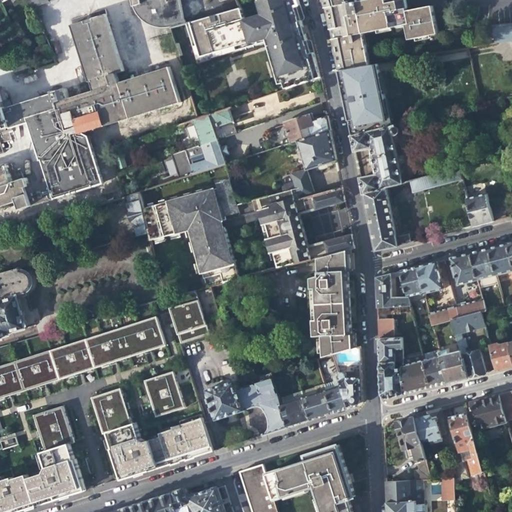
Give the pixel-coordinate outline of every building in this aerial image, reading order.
[(180,0),(148,0),(133,3),(133,7),(134,7),(136,12),(137,14),(141,19),(145,22),(150,25),(153,27),(158,28),(163,28),(170,28),(169,23),(184,20),(180,0)] [(238,0),(240,6),(192,21),(202,55),(221,49),(220,46),(241,39),(243,45),(252,43),(250,39),(268,33),(270,40),(271,39),(281,72),(284,71),(287,78),(284,79),(286,86),(287,90),(320,78),(313,53),(308,54),(304,41),(303,42),(300,33),(301,32),(300,28),(303,27),(301,20),(298,21),(294,7),(299,6),(297,0),(238,0)] [(323,0),(326,8),(336,38),(333,38),(339,72),(349,70),(370,66),(363,33),(405,24),(408,40),(438,34),(433,5),(407,10),(404,0),(361,0),(357,1),(356,0),(323,0)] [(169,23),(170,28),(171,28),(185,23),(184,20),(169,23)] [(202,55),(192,21),(188,22),(199,59),(243,45),(241,39),(220,46),(221,49),(202,55)] [(511,39),(511,30),(511,23),(493,24),(494,41),(511,39)] [(250,39),(252,43),(266,38),(281,88),(286,86),(284,79),(287,78),(284,71),(281,72),(271,39),(270,40),(268,33),(250,39)] [(339,77),(341,80),(356,80),(355,78),(380,72),(380,71),(379,68),(378,65),(370,66),(339,72),(339,77)] [(351,121),(354,136),(391,127),(388,113),(386,113),(383,100),(386,100),(384,93),(384,91),(381,92),(378,79),(381,79),(380,73),(380,72),(355,78),(356,80),(341,80),(346,106),(349,121),(351,121)] [(378,79),(381,92),(384,91),(384,93),(387,92),(382,76),(381,73),(380,73),(381,79),(378,79)] [(386,100),(383,100),(386,113),(388,113),(391,127),(394,127),(388,99),(386,100)] [(220,128),(233,124),(234,124),(230,108),(199,119),(195,120),(203,145),(219,139),(216,128),(220,127),(220,128)] [(311,113),(289,120),(284,124),(289,143),(298,140),(330,129),(328,115),(314,120),(311,113)] [(395,127),(395,126),(394,127),(391,127),(354,136),(352,136),(355,152),(371,148),(374,160),(376,174),(360,178),(363,194),(385,188),(403,184),(393,135),(394,136),(395,136),(397,136),(399,134),(400,132),(400,131),(399,129),(397,128),(395,127)] [(307,169),(337,161),(330,129),(298,140),(307,169)] [(199,144),(170,154),(178,179),(218,166),(214,154),(221,152),(226,151),(223,142),(220,143),(219,139),(203,145),(200,146),(199,144)] [(214,154),(218,166),(225,164),(221,152),(214,154)] [(119,169),(127,167),(125,157),(116,159),(119,169)] [(212,287),(237,280),(223,228),(222,229),(220,222),(258,211),(262,226),(265,225),(269,238),(266,239),(270,254),(273,253),(277,269),(319,258),(352,249),(354,248),(351,234),(308,246),(299,214),(345,201),(342,188),(314,195),(307,169),(291,174),(295,189),(236,206),(229,182),(214,186),(216,190),(142,210),(151,241),(186,231),(185,228),(191,226),(194,236),(191,237),(205,289),(212,287)] [(462,181),(460,174),(458,169),(413,181),(409,182),(412,194),(462,181)] [(291,180),(280,185),(283,191),(294,187),(291,180)] [(466,200),(474,226),(494,221),(505,218),(501,204),(490,207),(487,196),(493,194),(491,187),(484,189),(485,194),(466,200)] [(395,240),(385,188),(363,194),(368,218),(375,252),(409,243),(407,237),(395,240)] [(137,192),(126,195),(129,203),(128,204),(131,212),(129,212),(132,221),(133,220),(135,229),(136,229),(138,236),(148,233),(137,192)] [(496,276),(511,271),(511,261),(507,243),(498,246),(490,248),(496,275),(496,276)] [(499,284),(496,276),(496,275),(490,248),(479,251),(471,253),(478,280),(480,288),(499,284)] [(323,337),(324,360),(332,358),(339,356),(343,355),(357,351),(356,336),(351,336),(351,331),(349,282),(349,270),(353,270),(353,261),(352,254),(352,249),(319,258),(319,264),(319,270),(320,276),(313,278),(313,289),(316,337),(323,337)] [(458,286),(478,280),(471,253),(459,256),(450,258),(458,286)] [(444,289),(437,262),(427,264),(417,267),(424,294),(444,289)] [(425,299),(424,294),(417,267),(409,269),(401,271),(408,297),(409,302),(425,299)] [(21,271),(21,269),(0,274),(0,337),(4,337),(4,336),(11,334),(11,333),(36,325),(36,323),(38,322),(35,311),(32,311),(28,294),(30,292),(31,290),(33,288),(33,285),(33,282),(33,281),(31,277),(29,274),(26,272),(24,271),(21,271)] [(391,284),(390,274),(375,278),(377,308),(408,306),(409,312),(412,313),(409,302),(408,297),(392,298),(391,284)] [(181,344),(209,336),(196,291),(167,300),(169,306),(175,326),(181,344)] [(465,303),(456,305),(459,318),(481,312),(486,311),(483,300),(465,304),(465,303)] [(432,325),(452,320),(459,318),(456,305),(448,307),(449,308),(429,313),(432,325)] [(485,327),(481,312),(459,318),(452,320),(460,351),(468,378),(480,375),(486,374),(481,354),(478,352),(467,355),(466,349),(468,348),(466,339),(463,340),(462,333),(466,332),(467,337),(476,334),(475,330),(485,327)] [(157,317),(0,366),(0,397),(4,396),(10,394),(40,385),(45,383),(75,374),(81,372),(110,363),(116,361),(145,352),(151,350),(166,346),(157,317)] [(391,320),(386,320),(378,320),(379,340),(394,339),(393,321),(391,320)] [(402,339),(394,339),(379,340),(380,352),(380,363),(395,363),(394,350),(402,350),(402,339)] [(490,346),(496,371),(508,368),(511,366),(511,356),(509,344),(509,343),(499,345),(499,344),(490,346)] [(449,349),(440,352),(441,356),(448,383),(460,380),(468,378),(460,351),(450,354),(449,349)] [(423,355),(423,356),(425,360),(441,356),(440,352),(439,351),(423,355)] [(403,361),(403,367),(425,361),(425,360),(423,356),(403,361)] [(425,360),(425,361),(432,388),(440,386),(448,383),(441,356),(425,360)] [(403,367),(403,369),(404,395),(418,391),(432,388),(425,361),(403,367)] [(398,362),(395,363),(380,363),(382,395),(388,399),(397,397),(404,395),(403,369),(396,369),(396,366),(398,365),(398,362)] [(253,370),(237,375),(239,383),(256,379),(253,370)] [(156,417),(185,408),(174,372),(145,381),(150,396),(152,402),(156,417)] [(338,375),(339,377),(349,408),(356,406),(361,404),(363,401),(361,373),(349,374),(338,375)] [(263,434),(263,436),(289,427),(281,406),(279,400),(272,379),(271,375),(256,379),(257,383),(238,389),(235,381),(207,390),(216,420),(241,412),(245,411),(245,410),(257,407),(260,408),(262,409),(264,411),(266,414),(267,416),(269,421),(269,426),(268,430),(265,433),(263,434)] [(335,383),(324,386),(334,413),(343,410),(349,408),(339,377),(333,378),(335,383)] [(324,385),(301,392),(304,399),(311,421),(322,417),(334,413),(324,386),(324,385)] [(121,389),(92,398),(103,434),(108,432),(110,438),(113,448),(112,448),(120,476),(121,479),(154,469),(154,466),(165,463),(168,462),(169,465),(198,456),(216,451),(205,417),(187,423),(173,427),(174,429),(160,433),(161,437),(146,441),(140,438),(136,423),(131,424),(127,410),(125,403),(121,389)] [(279,400),(281,406),(304,399),(301,392),(279,400)] [(507,420),(511,418),(511,392),(500,395),(507,420)] [(479,430),(507,422),(507,420),(500,395),(481,400),(471,403),(479,430)] [(304,399),(281,406),(289,427),(299,424),(311,421),(304,399)] [(0,511),(23,511),(28,509),(28,511),(38,508),(38,506),(63,498),(64,500),(68,498),(73,497),(72,495),(87,490),(86,487),(77,458),(76,459),(71,443),(76,442),(64,406),(35,415),(40,430),(37,431),(38,434),(39,438),(42,437),(46,451),(43,452),(43,454),(40,455),(44,466),(46,465),(47,467),(45,473),(30,478),(29,474),(15,478),(14,476),(7,479),(6,476),(0,477),(0,511)] [(444,420),(441,411),(429,414),(415,418),(421,443),(431,440),(432,443),(442,441),(438,422),(444,420)] [(452,418),(461,452),(478,448),(475,437),(469,413),(461,415),(452,418)] [(185,419),(187,423),(205,417),(204,414),(185,419)] [(431,479),(421,443),(415,418),(402,421),(397,422),(407,459),(416,457),(420,470),(416,470),(415,480),(425,478),(431,479)] [(0,437),(0,439),(0,441),(16,436),(15,433),(3,437),(0,437)] [(3,449),(18,444),(16,436),(0,441),(3,449)] [(320,511),(352,511),(348,499),(351,498),(350,496),(353,496),(349,486),(336,445),(315,451),(303,455),(305,461),(265,474),(273,501),(313,488),(320,511)] [(464,462),(470,460),(480,457),(478,448),(461,452),(463,460),(464,462)] [(474,475),(484,472),(480,457),(470,460),(474,475)] [(451,475),(452,481),(454,480),(468,476),(464,462),(463,460),(453,462),(456,473),(451,475)] [(276,511),(273,501),(265,474),(262,464),(240,472),(251,511),(276,511)] [(425,500),(425,478),(415,480),(399,480),(399,485),(401,501),(418,501),(425,500)] [(455,502),(454,480),(452,481),(441,481),(442,502),(455,502)] [(387,492),(388,503),(388,509),(387,511),(424,511),(424,506),(416,506),(418,501),(401,501),(399,485),(387,485),(387,492)] [(189,497),(187,489),(185,489),(178,491),(177,492),(172,493),(178,511),(223,511),(216,489),(209,491),(189,497)] [(178,511),(172,493),(146,502),(121,510),(121,511),(178,511)]
